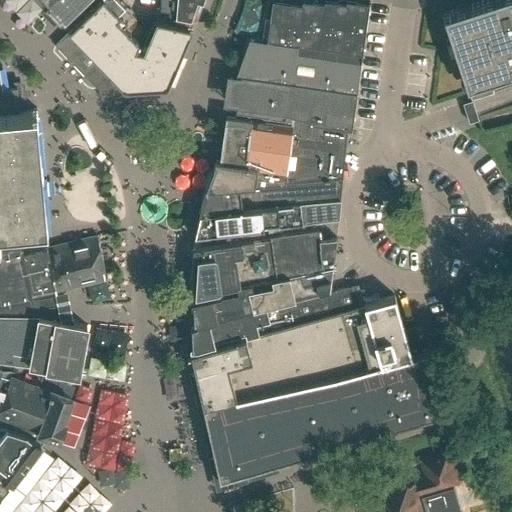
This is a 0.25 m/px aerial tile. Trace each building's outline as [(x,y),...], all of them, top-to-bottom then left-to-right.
[(48,0),(44,5),(61,22),(83,0),(48,0)] [(124,86),(143,48),(136,46),(144,27),(139,22),(135,21),(135,18),(124,6),(118,0),(97,0),(68,29),(124,86)] [(195,16),(200,0),(160,0),(160,7),(170,9),(170,16),(188,20),(189,21),(196,17),(195,16)] [(265,41),(266,38),(295,42),(361,52),(369,1),(365,0),(323,0),(301,0),(300,0),(289,0),(289,1),(284,0),(266,0),(253,39),(265,41)] [(511,0),(497,0),(492,2),(491,0),(485,0),(444,14),(469,93),(470,95),(472,94),(469,84),(511,70),(511,71),(511,70),(511,64),(511,60),(511,59),(511,0)] [(143,48),(124,86),(167,84),(192,25),(156,17),(143,48)] [(361,52),(295,42),(266,38),(265,41),(253,39),(242,69),(242,73),(356,89),(361,52)] [(351,126),(356,89),(242,73),(236,110),(292,121),(293,114),(310,119),(310,123),(346,129),(346,126),(351,126)] [(0,110),(27,107),(25,85),(20,82),(6,85),(0,85),(0,110)] [(48,230),(37,106),(27,107),(0,110),(0,244),(1,244),(0,236),(48,230)] [(346,129),(310,123),(310,119),(293,114),(292,121),(236,110),(235,116),(231,115),(228,137),(224,137),(221,159),(216,159),(206,187),(342,175),(346,129)] [(511,130),(494,130),(494,149),(506,149),(505,197),(511,196),(511,130)] [(200,213),(340,198),(342,175),(206,187),(200,213)] [(340,198),(200,213),(195,235),(264,227),(264,226),(338,216),(340,198)] [(190,295),(332,266),(336,237),(320,239),(318,229),(193,247),(190,295)] [(63,243),(48,246),(49,249),(57,282),(61,281),(66,284),(67,287),(68,288),(104,278),(98,234),(63,243)] [(0,315),(39,316),(70,321),(68,313),(60,315),(55,293),(57,293),(56,291),(68,288),(67,287),(66,284),(61,281),(57,282),(49,249),(48,246),(47,247),(46,242),(22,248),(21,245),(0,249),(0,315)] [(190,324),(329,289),(332,266),(190,295),(190,324)] [(261,326),(263,331),(364,303),(358,283),(329,291),(326,311),(284,322),(284,320),(261,326)] [(191,351),(263,331),(261,326),(284,320),(284,322),(326,311),(329,291),(329,289),(190,324),(191,351)] [(263,331),(191,351),(195,371),(199,371),(207,404),(205,404),(205,406),(207,406),(218,454),(244,469),(250,467),(251,468),(275,460),(275,463),(276,463),(276,460),(433,413),(431,348),(423,350),(416,326),(404,330),(395,294),(364,303),(263,331)] [(441,342),(453,338),(446,314),(435,318),(441,342)] [(87,324),(70,321),(39,316),(0,315),(0,359),(31,364),(78,372),(87,324)] [(25,432),(43,440),(46,435),(57,439),(58,439),(74,446),(90,405),(74,398),(72,397),(36,384),(35,387),(10,378),(0,375),(0,425),(8,427),(25,432)] [(111,379),(95,379),(94,413),(105,413),(106,393),(111,393),(111,379)] [(105,437),(108,425),(94,421),(90,433),(105,437)] [(0,473),(12,483),(44,440),(43,440),(25,432),(8,427),(0,425),(0,473)] [(104,443),(89,443),(90,458),(105,458),(104,443)] [(450,482),(456,480),(447,451),(422,459),(427,474),(364,493),(369,511),(460,511),(453,486),(451,486),(450,482)] [(0,496),(12,483),(0,473),(0,496)] [(80,511),(96,511),(100,504),(84,499),(80,511)]
